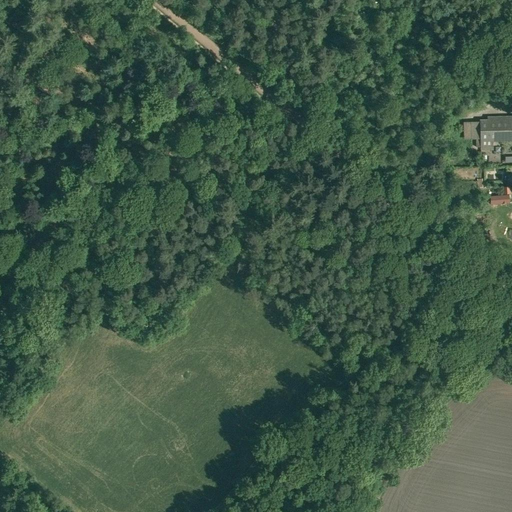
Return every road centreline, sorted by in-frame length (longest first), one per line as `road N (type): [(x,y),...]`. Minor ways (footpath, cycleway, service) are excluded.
road 1 (track): [(158,0),(511,292)]
road 2 (track): [(511,328),(461,335),(340,382),(282,425),(209,511)]
road 3 (track): [(292,110),(353,0)]
